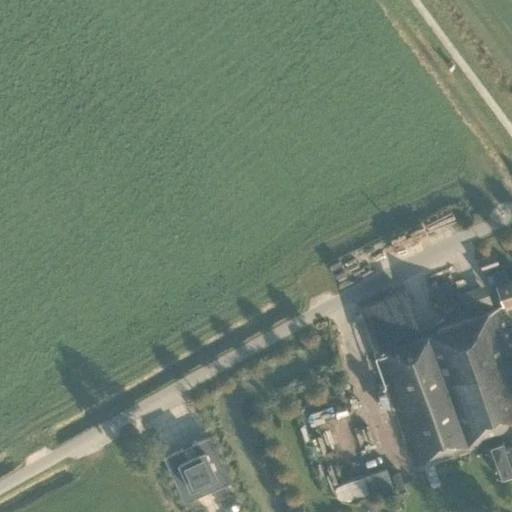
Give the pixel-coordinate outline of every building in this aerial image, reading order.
[(494,265),(490,253),(478,257),(482,269),(494,265)] [(503,266),(491,270),(496,284),(508,280),(503,266)] [(511,300),(511,278),(508,280),(496,284),(503,304),(511,300)] [(511,346),(497,305),(374,351),(415,465),(483,439),(495,472),(497,471),(502,474),(511,471),(511,468),(511,346)] [(208,435),(164,455),(184,499),(228,479),(208,435)] [(385,466),(363,474),(367,487),(369,491),(380,487),(391,483),(385,466)] [(371,511),(368,501),(358,505),(359,511),(371,511)] [(303,511),(298,503),(285,511),(303,511)]
